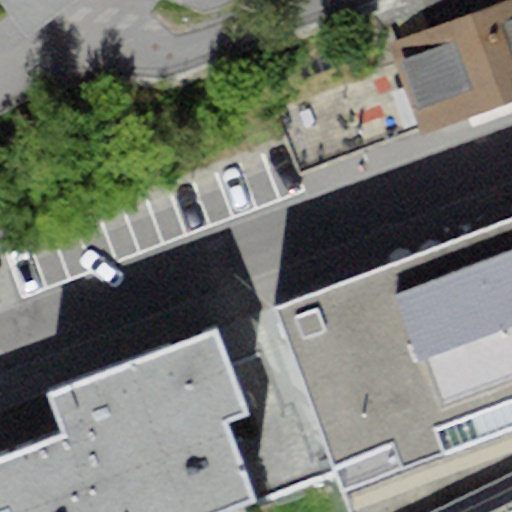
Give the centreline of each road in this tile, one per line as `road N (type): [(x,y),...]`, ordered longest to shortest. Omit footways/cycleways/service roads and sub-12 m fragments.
road 1 (tertiary): [(0,341),(511,147)]
road 2 (residential): [(333,0),(163,55),(127,47),(92,23)]
